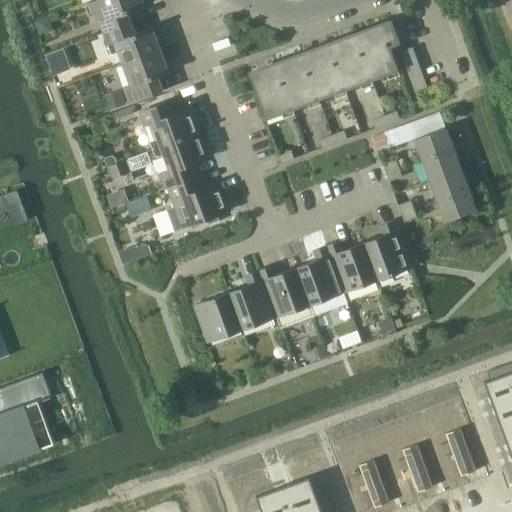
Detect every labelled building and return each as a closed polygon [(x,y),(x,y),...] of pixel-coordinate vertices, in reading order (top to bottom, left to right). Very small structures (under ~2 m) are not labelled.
[(100,0),(107,18),(100,21),(104,32),(132,22),(128,11),(144,6),(142,0),(100,0)] [(358,40),(372,78),(398,68),(390,47),(401,43),(392,20),(381,24),(383,30),(358,40)] [(123,63),(163,48),(159,38),(156,37),(152,27),(137,33),(132,22),(104,32),(112,53),(119,51),(123,63)] [(332,49),(346,87),(372,78),(358,40),(332,49)] [(401,51),(404,59),(416,55),(413,47),(401,51)] [(163,48),(123,63),(131,84),(124,87),(130,103),(163,90),(158,76),(169,72),(165,62),(167,59),(163,48)] [(320,97),(346,87),(332,49),(306,59),(320,97)] [(419,63),(416,55),(404,59),(407,67),(419,63)] [(293,107),(320,97),(306,59),(279,69),(293,107)] [(422,71),(419,63),(407,67),(410,75),(422,71)] [(266,117),(293,107),(279,69),(252,79),(266,117)] [(422,71),(410,75),(413,83),(425,78),(422,71)] [(425,78),(413,83),(416,91),(428,86),(425,78)] [(110,110),(127,104),(122,89),(104,96),(110,110)] [(168,101),(140,112),(145,125),(151,141),(150,141),(153,149),(199,132),(195,121),(197,120),(193,107),(173,114),(168,101)] [(115,113),(117,119),(133,114),(131,107),(115,113)] [(385,115),(388,124),(401,119),(397,110),(385,115)] [(376,128),(388,124),(385,115),(373,119),(376,128)] [(423,159),(453,147),(446,127),(415,138),(423,159)] [(333,134),(336,143),(348,138),(345,129),(333,134)] [(168,187),(197,176),(193,163),(211,156),(206,143),(204,144),(199,132),(153,149),(155,155),(159,157),(164,155),(170,170),(162,173),(168,187)] [(389,148),(384,133),(374,136),(379,152),(389,148)] [(324,147),(336,143),(333,134),(321,138),(324,147)] [(430,179),(461,168),(453,147),(423,159),(430,179)] [(282,162),(294,158),(291,150),(280,154),(282,162)] [(383,163),(387,172),(399,168),(395,159),(383,163)] [(402,176),(399,168),(387,172),(390,181),(402,176)] [(438,201),(469,190),(461,168),(430,179),(438,201)] [(175,206),(167,209),(174,230),(190,225),(207,219),(208,222),(212,224),(220,221),(218,215),(231,210),(226,197),(224,198),(218,183),(202,188),(197,176),(168,187),(175,206)] [(469,190),(438,201),(446,221),(476,210),(469,190)] [(132,217),(150,210),(145,198),(127,204),(132,217)] [(402,215),(415,210),(412,200),(399,205),(402,215)] [(415,210),(402,215),(405,222),(418,217),(415,210)] [(364,242),(377,279),(411,267),(394,221),(381,225),(385,235),(364,242)] [(377,279),(364,242),(343,250),(340,241),(327,245),(344,292),(377,279)] [(137,244),(119,251),(123,263),(142,257),(152,253),(149,245),(145,243),(137,246),(137,244)] [(310,304),(309,304),(314,316),(348,303),(344,292),(327,245),(314,250),(317,259),(296,267),(310,304)] [(310,304),(296,267),(275,275),(272,265),(259,270),(276,316),(309,304),(310,304)] [(229,292),(242,329),(276,316),(259,270),(246,275),(250,284),(229,292)] [(208,341),(242,329),(229,292),(195,304),(208,341)] [(507,364),(498,367),(501,375),(510,372),(507,364)] [(497,367),(489,370),(492,378),(500,375),(497,367)] [(0,453),(42,438),(27,397),(51,388),(43,368),(0,383),(0,453)] [(511,377),(510,372),(484,381),(493,405),(511,398),(511,377)] [(511,398),(493,405),(502,428),(511,424),(511,398)] [(511,425),(502,429),(511,452),(511,451),(511,425)] [(464,433),(449,438),(463,476),(476,471),(477,471),(464,433)] [(416,450),(400,456),(414,494),(429,489),(416,450)] [(367,467),(353,472),(367,509),(381,504),(367,467)] [(311,478),(284,487),(292,511),(296,511),(320,504),(311,478)] [(292,511),(283,488),(257,497),(261,511),(292,511)] [(329,492),(317,496),(320,503),(331,499),(329,492)] [(331,499),(320,504),(323,510),(334,506),(331,499)]
